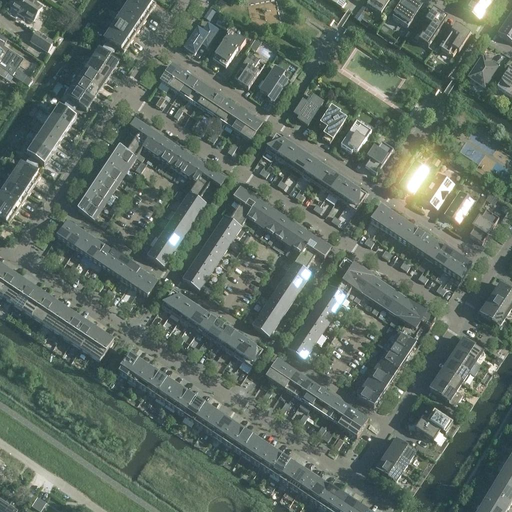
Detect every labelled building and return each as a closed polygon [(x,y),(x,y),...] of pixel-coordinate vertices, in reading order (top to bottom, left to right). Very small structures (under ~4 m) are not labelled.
[(42,9),(29,0),(16,0),(11,8),(33,23),(42,9)] [(150,3),(151,0),(132,0),(130,3),(149,16),(156,7),(150,3)] [(382,15),(389,3),(384,0),(370,0),(367,5),(382,15)] [(407,30),(421,9),(416,6),(419,2),(415,0),(405,0),(392,20),(407,30)] [(491,5),(483,0),(471,0),(469,4),(485,14),(491,5)] [(342,9),(346,2),(344,1),(340,1),(337,6),(342,9)] [(149,16),(130,3),(124,13),(143,26),(149,16)] [(485,14),(469,4),(463,13),(479,24),(485,14)] [(428,50),(447,21),(442,17),(443,16),(441,14),(440,16),(433,11),(425,23),(431,27),(424,38),(422,37),(418,43),(428,50)] [(143,26),(124,13),(117,22),(137,35),(143,26)] [(224,31),(228,24),(221,20),(217,26),(224,31)] [(463,29),(466,23),(459,21),(457,26),(463,29)] [(137,35),(117,22),(111,32),(130,45),(137,35)] [(207,49),(218,34),(208,27),(203,36),(198,33),(188,47),(185,51),(192,56),(193,56),(195,57),(202,45),(207,49)] [(459,54),(470,37),(471,37),(455,27),(451,33),(452,34),(441,51),(453,59),(457,53),(459,54)] [(511,32),(504,27),(498,36),(511,45),(511,32)] [(113,61),(119,52),(124,55),(130,45),(111,32),(104,42),(108,44),(104,55),(100,52),(93,62),(112,75),(119,65),(113,61)] [(54,44),(37,33),(31,43),(48,54),(54,44)] [(226,70),(238,52),(240,53),(246,44),(239,40),(240,39),(238,37),(237,39),(231,34),(225,43),(225,42),(222,46),(223,46),(213,61),(220,66),(221,64),(226,68),(225,69),(226,70)] [(10,67),(17,57),(8,51),(6,53),(2,50),(4,47),(0,43),(0,68),(2,70),(22,84),(26,78),(17,71),(10,67)] [(260,75),(265,67),(250,57),(235,80),(239,83),(238,85),(248,92),(259,76),(259,75),(260,75)] [(484,90),(499,67),(493,63),(490,66),(489,65),(490,63),(485,60),(484,61),(482,60),(469,80),(484,90)] [(112,75),(93,62),(87,71),(106,84),(112,75)] [(511,100),(511,99),(511,67),(511,68),(493,96),(507,106),(511,99),(511,100)] [(170,90),(181,74),(171,68),(160,84),(170,90)] [(273,105),(288,83),(282,80),(285,76),(275,70),(260,92),(267,97),(267,96),(269,98),(267,101),(273,105)] [(106,84),(87,71),(81,81),(99,93),(106,84)] [(179,96),(190,80),(181,74),(170,90),(179,96)] [(188,102),(199,86),(190,80),(179,96),(188,102)] [(99,93),(81,81),(74,90),(93,103),(99,93)] [(197,108),(208,92),(199,86),(188,102),(197,108)] [(72,117),(80,108),(87,113),(93,103),(74,90),(68,100),(72,103),(65,112),(54,105),(48,114),(53,118),(70,129),(77,120),(72,117)] [(206,114),(217,98),(208,92),(197,108),(206,114)] [(215,120),(226,104),(217,98),(206,114),(215,120)] [(308,128),(323,105),(314,98),(308,106),(303,103),(294,116),(299,119),(298,122),(308,128)] [(224,126),(235,110),(226,104),(215,120),(224,126)] [(233,132),(244,116),(235,110),(224,126),(233,132)] [(330,146),(343,127),(346,122),(345,122),(339,118),(340,116),(339,115),(339,116),(332,111),(319,129),(320,129),(326,134),(322,141),(323,141),(329,145),(329,146),(330,146)] [(242,138),(253,122),(244,116),(233,132),(242,138)] [(70,129),(53,118),(46,127),(64,139),(70,129)] [(153,134),(135,122),(129,130),(138,136),(139,136),(148,142),(153,134)] [(251,144),(262,128),(253,122),(242,138),(251,144)] [(357,155),(371,134),(356,124),(341,148),(352,155),(353,152),(357,155)] [(64,139),(46,127),(40,137),(57,148),(64,139)] [(154,152),(160,144),(158,143),(161,139),(153,134),(148,142),(143,151),(153,158),(156,154),(154,152)] [(143,151),(148,142),(139,136),(138,136),(127,154),(136,161),(143,151)] [(57,148),(40,137),(34,146),(51,158),(57,148)] [(274,160),(285,144),(278,138),(275,143),(273,142),(265,154),(274,160)] [(161,163),(171,146),(161,139),(158,143),(160,144),(154,152),(156,154),(153,158),(161,163)] [(283,166),(294,150),(285,144),(274,160),(283,166)] [(381,167),(386,159),(388,160),(393,153),(382,145),(377,152),(374,150),(374,149),(367,160),(368,159),(371,161),(365,170),(376,178),(383,168),(381,167)] [(35,174),(40,165),(45,168),(51,158),(34,146),(27,156),(31,159),(24,168),(21,166),(15,175),(34,188),(41,179),(35,174)] [(172,164),(178,156),(176,155),(179,151),(171,146),(161,163),(171,170),(174,166),(172,164)] [(136,161),(127,154),(120,149),(114,159),(130,170),(136,161)] [(292,172),(303,156),(294,150),(283,166),(292,172)] [(179,174),(189,158),(179,151),(176,155),(178,156),(172,164),(174,166),(171,170),(179,174)] [(301,178),(312,162),(303,156),(292,172),(301,178)] [(188,180),(198,164),(189,158),(179,174),(188,180)] [(130,170),(114,159),(108,168),(124,179),(130,170)] [(310,184),(321,168),(312,162),(301,178),(310,184)] [(197,186),(202,178),(207,170),(198,164),(188,180),(196,186),(197,186)] [(413,196),(428,175),(414,166),(400,187),(408,193),(409,192),(412,195),(413,196)] [(124,179),(108,168),(102,177),(118,188),(124,179)] [(319,190),(330,174),(321,168),(310,184),(319,190)] [(226,182),(207,170),(202,178),(211,184),(211,185),(220,191),(226,182)] [(328,196),(339,180),(330,174),(319,190),(328,196)] [(34,188),(15,175),(8,185),(28,198),(34,188)] [(118,188),(102,177),(96,186),(112,197),(118,188)] [(448,196),(454,187),(454,186),(453,187),(439,177),(422,202),(431,208),(432,207),(437,211),(436,212),(437,212),(443,202),(444,203),(444,202),(443,201),(447,196),(448,196)] [(199,202),(200,202),(211,185),(211,184),(202,178),(197,186),(196,186),(190,196),(199,202)] [(337,202),(348,186),(339,180),(328,196),(337,202)] [(28,198),(8,185),(2,194),(22,207),(28,198)] [(112,197),(96,186),(90,195),(106,206),(112,197)] [(346,208),(357,191),(348,186),(337,202),(346,208)] [(356,214),(364,202),(362,201),(365,197),(357,191),(346,208),(356,214)] [(258,204),(240,192),(234,201),(241,206),(242,206),(252,213),(258,204)] [(22,207),(2,194),(0,197),(0,206),(15,217),(22,207)] [(106,206),(90,195),(84,204),(100,215),(106,206)] [(206,207),(200,202),(199,202),(190,196),(184,205),(200,216),(206,207)] [(459,227),(473,205),(472,204),(473,202),(468,199),(466,200),(460,196),(445,217),(446,218),(447,218),(451,220),(450,221),(459,227)] [(100,215),(84,204),(78,213),(94,224),(100,215)] [(256,226),(267,210),(258,204),(252,213),(247,221),(255,225),(256,226)] [(200,216),(184,205),(178,214),(194,225),(200,216)] [(15,217),(0,206),(0,222),(1,221),(9,227),(15,217)] [(247,221),(252,213),(242,206),(241,206),(230,223),(241,230),(247,221)] [(379,230),(390,213),(381,207),(370,224),(379,230)] [(265,232),(276,216),(267,210),(256,226),(258,227),(265,232)] [(388,236),(399,219),(390,213),(379,230),(388,236)] [(493,231),(499,222),(486,213),(480,222),(479,221),(473,229),(475,230),(469,238),(477,244),(478,243),(481,245),(481,246),(482,247),(488,238),(487,237),(492,230),(493,231)] [(194,225),(178,214),(172,223),(188,234),(194,225)] [(274,238),(285,222),(276,216),(265,232),(273,237),(274,238)] [(241,230),(230,223),(225,219),(219,228),(235,239),(241,230)] [(397,242),(408,225),(399,219),(388,236),(397,242)] [(283,244),(294,228),(285,222),(274,238),(276,239),(283,244)] [(188,234),(172,223),(166,232),(182,243),(188,234)] [(66,246),(77,230),(67,224),(57,240),(66,246)] [(252,235),(258,227),(256,226),(255,225),(249,233),(252,235)] [(406,248),(417,231),(408,225),(397,242),(406,248)] [(235,239),(219,228),(213,238),(229,248),(235,239)] [(292,250),(303,234),(294,228),(283,244),(291,249),(292,250)] [(75,252),(86,236),(77,230),(66,246),(75,252)] [(415,254),(426,237),(417,231),(406,248),(415,254)] [(182,243),(166,232),(160,241),(176,252),(182,243)] [(301,256),(306,249),(312,240),(303,234),(292,250),(294,251),(301,256)] [(84,258),(95,242),(86,236),(75,252),(84,258)] [(270,247),(276,239),(274,238),(273,237),(267,245),(270,247)] [(424,260),(435,244),(435,243),(426,237),(415,254),(424,260)] [(229,248),(213,238),(207,247),(223,257),(229,248)] [(331,252),(312,240),(306,249),(317,256),(324,262),(331,252)] [(176,252),(160,241),(154,250),(170,261),(176,252)] [(93,264),(104,248),(95,242),(84,258),(93,264)] [(433,266),(444,250),(444,249),(435,243),(435,244),(424,260),(433,266)] [(223,257),(207,247),(201,255),(217,266),(223,257)] [(102,270),(112,255),(113,254),(104,248),(93,264),(102,270)] [(288,259),(294,251),(292,250),(291,249),(285,257),(288,259)] [(306,273),(317,256),(306,249),(301,256),(294,266),(305,273),(306,273)] [(442,272),(453,256),(453,255),(444,249),(444,250),(433,266),(442,272)] [(170,261),(154,250),(148,259),(164,270),(170,261)] [(111,276),(121,261),(122,260),(113,254),(112,255),(102,270),(111,276)] [(217,266),(201,255),(195,265),(211,275),(217,266)] [(451,278),(462,262),(462,261),(453,255),(453,256),(442,272),(451,278)] [(120,282),(130,267),(131,266),(122,260),(121,261),(111,276),(120,282)] [(461,284),(471,269),(472,268),(462,261),(462,262),(451,278),(461,284)] [(363,274),(345,262),(338,271),(345,275),(357,283),(363,274)] [(211,275),(195,265),(189,273),(205,284),(211,275)] [(129,288),(139,273),(140,272),(131,266),(130,267),(120,282),(129,288)] [(311,276),(306,273),(305,273),(294,266),(288,275),(305,286),(311,276)] [(0,287),(9,275),(0,268),(0,287)] [(138,294),(148,279),(149,278),(140,272),(139,273),(129,288),(138,294)] [(205,284),(189,273),(183,283),(199,294),(205,284)] [(361,296),(372,280),(363,274),(357,283),(352,290),(352,291),(359,295),(361,296)] [(0,298),(5,301),(18,281),(9,275),(0,287),(0,298)] [(305,286),(288,275),(282,284),(299,295),(305,286)] [(352,290),(357,283),(345,275),(334,292),(346,300),(352,291),(352,290)] [(147,300),(157,285),(158,284),(149,278),(148,279),(138,294),(147,300)] [(370,302),(381,286),(372,280),(361,296),(363,298),(370,302)] [(14,308),(28,287),(18,281),(5,301),(14,308)] [(299,295),(282,284),(276,293),(293,304),(299,295)] [(379,308),(390,292),(381,286),(370,302),(377,307),(379,308)] [(24,314),(37,293),(28,287),(14,308),(24,314)] [(511,294),(501,287),(494,297),(511,309),(511,294)] [(346,300),(334,292),(330,289),(324,298),(340,309),(346,300)] [(388,314),(399,298),(390,292),(379,308),(381,310),(388,314)] [(33,320),(47,300),(37,293),(24,314),(33,320)] [(293,304),(276,293),(270,302),(287,313),(293,304)] [(171,316),(182,300),(174,294),(171,299),(169,298),(161,310),(171,316)] [(358,306),(363,298),(361,296),(359,295),(354,303),(358,306)] [(511,310),(511,309),(494,297),(487,307),(506,320),(511,310)] [(340,309),(324,298),(318,307),(334,318),(340,309)] [(397,320),(408,304),(399,298),(388,314),(395,319),(397,320)] [(43,327),(56,306),(47,300),(33,320),(43,327)] [(180,322),(191,306),(182,300),(171,316),(180,322)] [(287,313),(270,302),(264,311),(281,322),(287,313)] [(406,326),(411,319),(417,310),(408,304),(397,320),(399,322),(406,326)] [(52,333),(66,312),(56,306),(43,327),(52,333)] [(189,328),(200,312),(191,306),(180,322),(189,328)] [(334,318),(318,307),(312,316),(328,327),(334,318)] [(376,317),(381,310),(379,308),(377,307),(372,315),(376,317)] [(506,320),(487,307),(480,318),(499,330),(506,320)] [(436,322),(417,310),(411,319),(423,327),(429,331),(436,322)] [(281,322),(264,311),(259,320),(275,331),(281,322)] [(61,339),(75,319),(66,312),(52,333),(61,339)] [(198,334),(209,318),(200,312),(189,328),(198,334)] [(328,327),(312,316),(306,325),(322,336),(328,327)] [(207,340),(218,324),(209,318),(198,334),(207,340)] [(71,346),(85,325),(75,319),(61,339),(71,346)] [(394,329),(399,322),(397,320),(395,319),(390,327),(394,329)] [(412,344),(423,327),(411,319),(406,326),(399,336),(412,344)] [(275,331),(259,320),(252,329),(269,340),(275,331)] [(216,346),(227,330),(218,324),(207,340),(216,346)] [(80,352),(94,331),(85,325),(71,346),(80,352)] [(322,336),(306,325),(300,334),(316,345),(322,336)] [(225,352),(236,336),(227,330),(216,346),(225,352)] [(90,358),(104,338),(94,331),(80,352),(90,358)] [(316,345),(300,334),(294,343),(310,354),(316,345)] [(234,358),(245,342),(236,336),(225,352),(234,358)] [(416,346),(412,344),(399,336),(393,345),(410,356),(416,346)] [(100,365),(114,344),(104,338),(90,358),(100,365)] [(243,364),(254,348),(245,342),(234,358),(243,364)] [(483,355),(464,342),(457,353),(476,365),(483,355)] [(310,354),(294,343),(288,353),(304,363),(310,354)] [(410,356),(393,345),(387,354),(404,365),(410,356)] [(252,370),(260,358),(258,357),(261,353),(254,348),(243,364),(252,370)] [(476,365),(457,353),(450,363),(469,375),(476,365)] [(404,365),(387,354),(381,363),(398,374),(404,365)] [(128,381),(139,364),(140,363),(130,357),(118,375),(128,381)] [(137,388),(149,371),(149,370),(140,363),(139,364),(128,381),(137,388)] [(275,386),(286,369),(277,363),(266,380),(275,386)] [(398,374),(381,363),(375,372),(392,383),(398,374)] [(469,375),(450,363),(444,373),(462,385),(469,375)] [(284,392),(295,375),(286,369),(275,386),(284,392)] [(147,394),(158,377),(159,376),(149,370),(149,371),(137,388),(147,394)] [(392,383),(375,372),(369,381),(386,392),(392,383)] [(462,385),(444,373),(437,383),(456,395),(462,385)] [(293,398),(304,381),(295,375),(284,392),(293,398)] [(156,400),(168,383),(168,382),(159,376),(158,377),(147,394),(156,400)] [(302,404),(313,387),(304,381),(293,398),(302,404)] [(386,392),(369,381),(363,390),(380,400),(386,392)] [(166,407),(177,390),(178,388),(168,382),(168,383),(156,400),(166,407)] [(456,395),(437,383),(430,393),(449,405),(456,395)] [(311,410),(322,393),(313,387),(302,404),(311,410)] [(175,413),(187,396),(187,395),(178,388),(177,390),(166,407),(175,413)] [(380,400),(363,390),(357,399),(374,410),(380,400)] [(320,416),(331,399),(322,393),(311,410),(320,416)] [(185,419),(196,402),(197,401),(187,395),(187,396),(175,413),(185,419)] [(329,422),(340,405),(331,399),(320,416),(329,422)] [(194,426),(206,408),(206,407),(197,401),(196,402),(185,419),(194,426)] [(338,428),(349,411),(340,405),(329,422),(338,428)] [(204,432),(215,415),(216,414),(206,407),(206,408),(194,426),(204,432)] [(347,434),(358,417),(349,411),(338,428),(347,434)] [(453,426),(445,420),(431,411),(424,422),(444,435),(443,436),(445,437),(453,426)] [(213,438),(225,421),(225,420),(216,414),(215,415),(204,432),(213,438)] [(357,440),(368,424),(358,417),(347,434),(357,440)] [(223,445),(235,426),(225,420),(225,421),(213,438),(223,445)] [(444,435),(424,422),(422,421),(415,432),(436,446),(443,436),(444,435)] [(310,422),(301,436),(311,443),(320,429),(310,422)] [(232,451),(244,433),(235,426),(223,445),(232,451)] [(242,457),(254,439),(244,433),(232,451),(242,457)] [(251,464),(263,445),(254,439),(242,457),(251,464)] [(416,455),(397,443),(390,453),(409,465),(416,455)] [(261,470),(273,452),(263,445),(251,464),(261,470)] [(270,476),(282,458),(273,452),(261,470),(270,476)] [(409,465),(390,453),(384,463),(402,475),(409,465)] [(280,483),(292,464),(282,458),(270,476),(280,483)] [(402,475),(384,463),(377,473),(395,486),(402,475)] [(289,489),(301,471),(292,464),(280,483),(289,489)] [(511,468),(508,466),(502,476),(511,481),(511,468)] [(299,495),(311,477),(301,471),(289,489),(299,495)] [(511,481),(502,476),(496,485),(511,495),(511,481)] [(308,502),(320,483),(311,477),(299,495),(308,502)] [(318,508),(330,490),(320,483),(308,502),(318,508)] [(511,504),(511,495),(496,485),(490,495),(510,507),(511,504)] [(323,511),(328,511),(339,496),(330,490),(318,508),(323,511)] [(507,511),(510,507),(490,495),(484,505),(496,511),(507,511)] [(342,511),(349,502),(339,496),(328,511),(342,511)] [(16,511),(0,500),(0,511),(16,511)] [(355,511),(357,509),(358,508),(349,502),(342,511),(355,511)]
